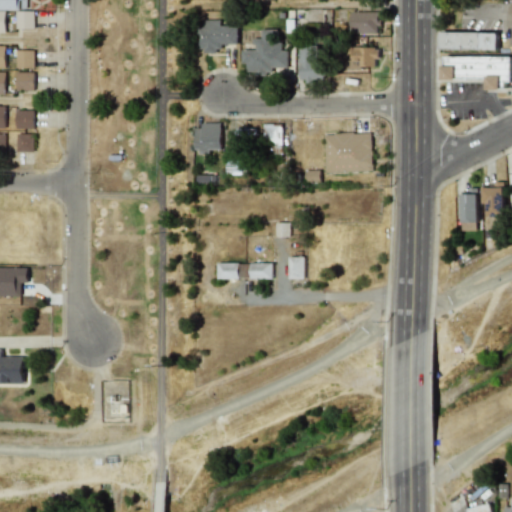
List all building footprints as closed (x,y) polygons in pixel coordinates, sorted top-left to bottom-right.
[(0,0),(0,9),(26,10),(25,0),(0,0)] [(34,11),(16,11),(16,29),(34,29),(34,11)] [(351,12),(350,33),(379,33),(379,12),(351,12)] [(237,44),(237,25),(220,26),(220,20),(203,20),(204,26),(196,26),(197,52),(219,52),(219,44),(237,44)] [(241,50),(241,64),(246,64),(246,72),(255,72),(255,73),(288,73),(288,50),(280,50),(280,30),(261,30),(261,38),(254,38),(254,50),(241,50)] [(499,33),(441,32),(441,49),(498,51),(499,33)] [(301,82),(323,81),(322,45),(299,46),(301,82)] [(347,68),(377,69),(377,48),(344,48),(344,61),(347,61),(347,68)] [(16,68),(34,68),(34,50),(16,50),(16,68)] [(444,79),(489,80),(489,90),(505,90),(505,82),(511,82),(511,56),(444,56),(444,79)] [(16,90),(34,91),(34,72),(17,72),(16,90)] [(34,128),(34,110),(16,110),(16,128),(34,128)] [(195,151),(221,151),(221,124),(195,124),(195,151)] [(264,146),(282,146),(282,124),(264,124),(264,146)] [(325,133),(325,172),(373,171),(372,133),(325,133)] [(17,152),(34,152),(34,134),(17,134),(17,152)] [(483,187),(483,204),(487,204),(487,217),(505,217),(504,182),(492,182),(492,187),(483,187)] [(478,190),(461,191),(462,223),(479,223),(478,190)] [(276,235),(304,236),(304,223),(276,223),(276,235)] [(304,257),(289,256),(289,278),(304,278),(304,257)] [(272,279),(272,263),(217,262),(217,278),(272,279)] [(28,268),(0,267),(0,295),(21,296),(21,283),(28,283),(28,268)] [(0,383),(24,384),(24,357),(2,356),(2,349),(0,349),(0,383)]
